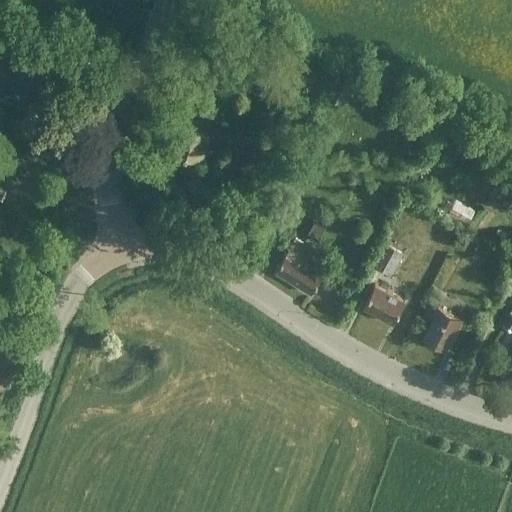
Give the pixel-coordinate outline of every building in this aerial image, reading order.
[(7,20),(4,29),(11,32),(15,23),(7,20)] [(32,105),(49,59),(25,50),(23,56),(0,47),(0,88),(10,92),(8,96),(32,105)] [(271,154),(279,136),(242,120),(234,139),(271,154)] [(170,150),(175,152),(182,155),(179,165),(185,179),(182,180),(192,204),(208,197),(195,164),(196,160),(201,161),(210,134),(179,123),(178,127),(176,126),(175,127),(173,133),(176,134),(170,150)] [(0,192),(1,193),(8,164),(0,161),(0,192)] [(489,200),(511,213),(511,170),(508,168),(489,200)] [(317,240),(326,224),(316,217),(306,233),(317,240)] [(309,292),(322,272),(306,262),(314,248),(294,236),(273,270),(309,292)] [(389,273),(401,251),(384,242),(372,264),(389,273)] [(391,321),(403,300),(373,283),(361,305),(391,321)] [(445,347),(460,318),(429,303),(424,313),(431,317),(421,336),(445,347)] [(511,331),(511,330),(511,312),(509,311),(501,325),(511,331)] [(0,382),(5,385),(13,364),(0,358),(0,382)]
